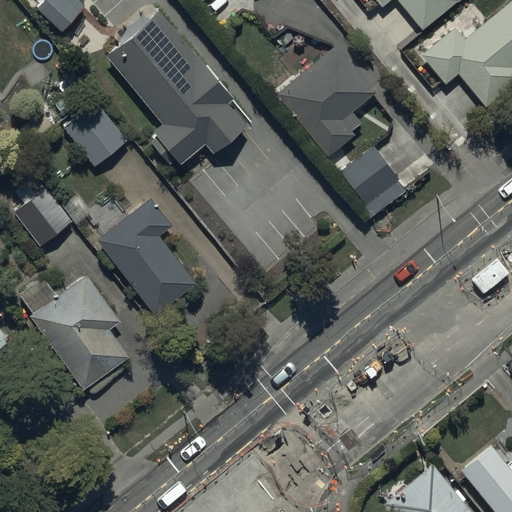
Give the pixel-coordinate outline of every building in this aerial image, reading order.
[(83,1),(82,0),(35,0),(34,1),(60,26),(83,1)] [(378,0),(380,2),(382,0),(400,0),(420,25),(451,0),(378,0)] [(456,70),(484,102),(511,77),(511,0),(502,0),(464,33),(453,21),(419,50),(445,80),(456,70)] [(129,28),(104,48),(160,118),(151,125),(177,158),(204,137),(212,147),(245,120),(226,96),(232,91),(160,2),(146,13),(139,5),(122,19),(129,28)] [(374,87),(335,38),(274,89),(326,152),(353,130),(350,126),(360,118),(351,106),(374,87)] [(126,136),(93,96),(61,122),(94,162),(126,136)] [(398,174),(372,141),(338,166),(365,200),(398,174)] [(12,206),(38,241),(69,219),(34,171),(13,187),(22,199),(12,206)] [(149,193),(96,234),(154,309),(194,278),(157,231),(170,220),(149,193)] [(84,268),(28,310),(82,384),(127,351),(106,324),(119,315),(84,268)] [(488,438),(457,463),(497,511),(511,511),(511,455),(507,460),(488,438)] [(474,511),(431,458),(382,497),(394,511),(474,511)]
